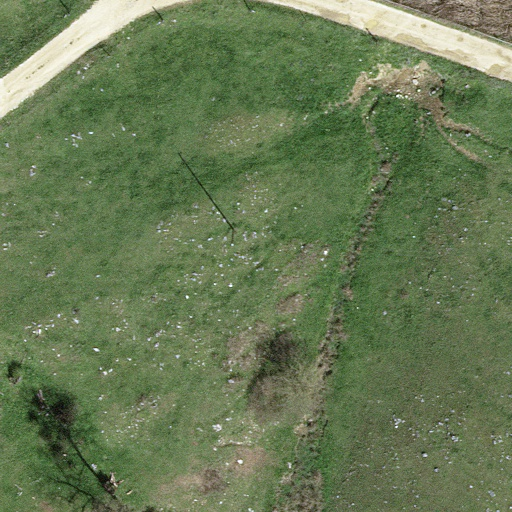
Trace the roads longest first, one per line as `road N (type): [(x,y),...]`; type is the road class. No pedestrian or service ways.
road 1 (track): [(0,102),(59,55),(176,0)]
road 2 (unclassified): [(511,59),(318,0)]
